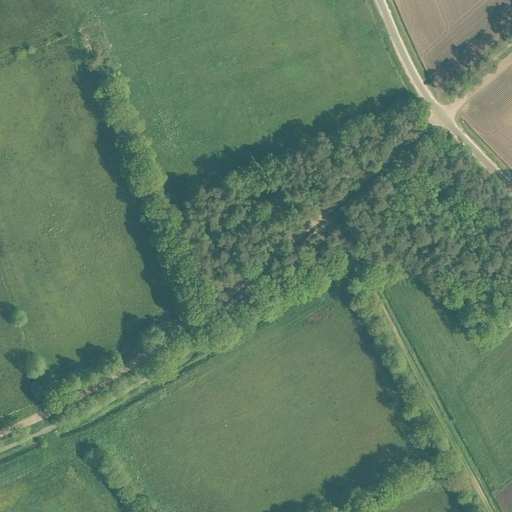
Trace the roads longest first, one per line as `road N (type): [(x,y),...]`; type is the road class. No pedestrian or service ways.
road 1 (track): [(0,432),(81,394),(204,315),(329,211)]
road 2 (track): [(489,511),(329,211)]
road 3 (unclassified): [(511,187),(427,97),(379,0)]
road 4 (track): [(329,211),(425,127)]
